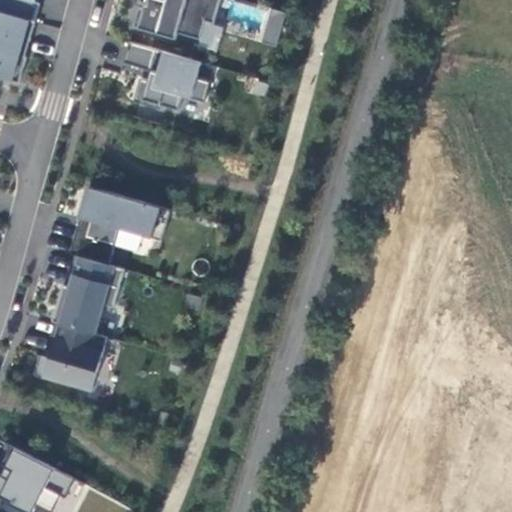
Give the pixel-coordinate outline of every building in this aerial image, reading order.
[(0,0),(0,11),(36,21),(41,2),(36,1),(35,0),(0,0)] [(220,0),(149,0),(148,3),(145,2),(145,7),(140,6),(135,26),(177,38),(178,32),(201,39),(207,21),(215,23),(220,0)] [(262,42),(276,46),(285,13),(270,9),(262,42)] [(202,61),(130,41),(124,62),(158,72),(154,81),(140,77),(134,100),(161,108),(163,104),(180,109),(184,95),(205,101),(211,81),(197,77),(202,61)] [(171,208),(91,185),(71,252),(110,264),(121,228),(162,239),(171,208)] [(53,320),(60,322),(97,333),(106,301),(115,304),(125,268),(110,264),(79,255),(70,286),(63,284),(53,320)] [(97,333),(60,322),(50,357),(43,355),(38,373),(93,389),(108,336),(97,333)] [(77,477),(12,444),(1,463),(6,466),(2,474),(0,473),(0,504),(4,496),(34,511),(36,507),(45,511),(53,511),(62,495),(67,497),(77,477)]
